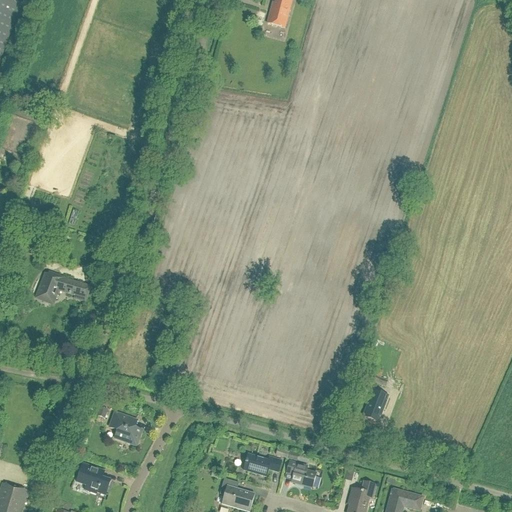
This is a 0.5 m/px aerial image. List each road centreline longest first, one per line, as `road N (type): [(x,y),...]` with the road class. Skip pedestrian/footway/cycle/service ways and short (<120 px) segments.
road 1 (unclassified): [(88,383),(216,0)]
road 2 (unclassified): [(511,498),(175,407)]
